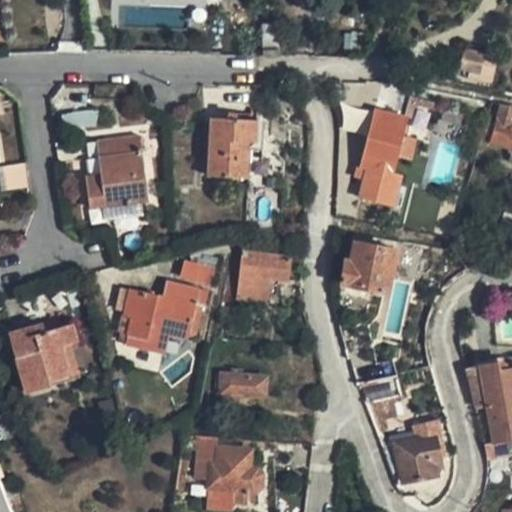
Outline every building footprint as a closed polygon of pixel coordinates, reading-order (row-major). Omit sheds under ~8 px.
[(260,55),(280,55),(280,21),(261,22),(260,55)] [(488,87),(498,62),(467,50),(457,74),(488,87)] [(511,115),(511,116),(511,110),(511,105),(500,102),(489,143),(511,150),(507,164),(511,165),(511,115)] [(96,107),(63,111),(68,124),(77,121),(86,120),(94,121),(96,107)] [(390,204),(398,174),(390,172),(400,135),(404,117),(372,108),(359,163),(365,165),(358,194),(390,204)] [(207,176),(247,179),(250,145),(255,144),(257,120),(210,117),(207,176)] [(98,138),(99,155),(100,173),(88,174),(91,206),(148,199),(142,151),(140,134),(98,138)] [(400,135),(390,172),(398,174),(409,177),(418,140),(400,135)] [(5,189),(27,188),(25,164),(4,166),(5,189)] [(86,205),(84,174),(64,175),(67,206),(86,205)] [(511,211),(502,210),(496,232),(511,235),(511,211)] [(394,246),(354,242),(352,259),(345,258),(342,280),(388,287),(394,246)] [(192,261),(227,253),(224,243),(189,251),(192,261)] [(286,281),(289,255),(243,249),(240,275),(238,296),(266,299),(270,280),(286,281)] [(120,289),(117,304),(125,305),(123,315),(131,317),(125,346),(160,353),(165,337),(183,341),(184,337),(193,332),(204,292),(164,281),(160,298),(120,289)] [(8,329),(25,390),(50,384),(49,379),(68,374),(61,344),(69,342),(75,340),(72,324),(61,327),(46,330),(44,321),(8,329)] [(76,372),(69,342),(61,344),(68,374),(76,372)] [(478,442),(493,440),(493,442),(496,458),(497,461),(503,460),(504,467),(508,470),(511,470),(511,367),(497,369),(496,362),(480,364),(464,366),(465,374),(470,404),(478,442)] [(266,375),(223,372),(221,392),(265,394),(266,375)] [(371,404),(402,397),(398,376),(366,384),(371,404)] [(393,443),(405,484),(441,474),(438,468),(444,466),(442,454),(440,448),(446,446),(440,422),(416,429),(417,436),(393,443)] [(217,445),(217,442),(218,433),(214,433),(189,430),(186,441),(217,445)] [(493,440),(478,442),(481,460),(496,458),(493,442),(493,440)] [(308,469),(311,445),(278,441),(274,465),(308,469)] [(250,466),(253,446),(217,442),(217,445),(214,462),(209,462),(206,485),(231,488),(230,497),(245,499),(246,491),(254,492),(261,487),(262,475),(257,467),(250,466)] [(10,511),(0,484),(0,511),(10,511)]
